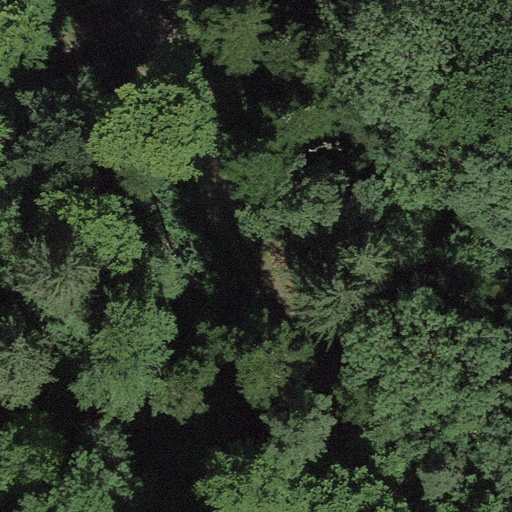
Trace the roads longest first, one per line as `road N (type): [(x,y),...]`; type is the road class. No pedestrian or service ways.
road 1 (track): [(454,511),(274,301),(203,145),(156,0)]
road 2 (track): [(156,16),(77,54),(0,131)]
